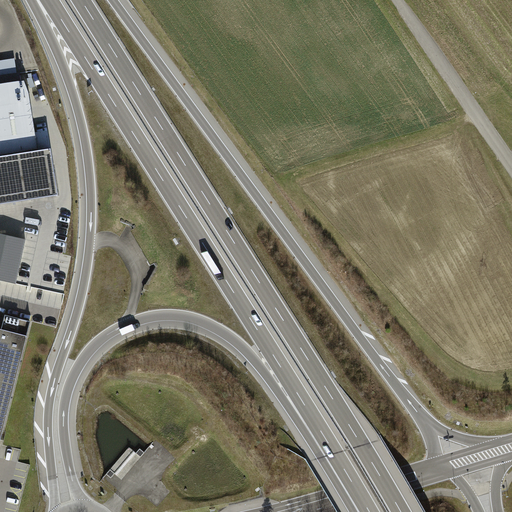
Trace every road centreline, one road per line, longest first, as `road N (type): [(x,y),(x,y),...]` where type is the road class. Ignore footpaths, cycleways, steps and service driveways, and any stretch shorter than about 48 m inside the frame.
road 1 (trunk): [(49,0),(370,511)]
road 2 (trunk): [(400,511),(81,0)]
road 3 (trunk): [(84,507),(63,423),(72,378),(106,335),(171,315),(206,322),(242,345),(368,511)]
road 4 (trunk): [(430,426),(113,0)]
road 5 (trunk): [(37,0),(79,115),(91,189),(84,288),(49,408),(56,511)]
road 6 (unclassified): [(511,164),(398,0)]
road 7 (secondary): [(437,469),(292,511)]
road 8 (unknown): [(0,209),(55,225),(48,299)]
